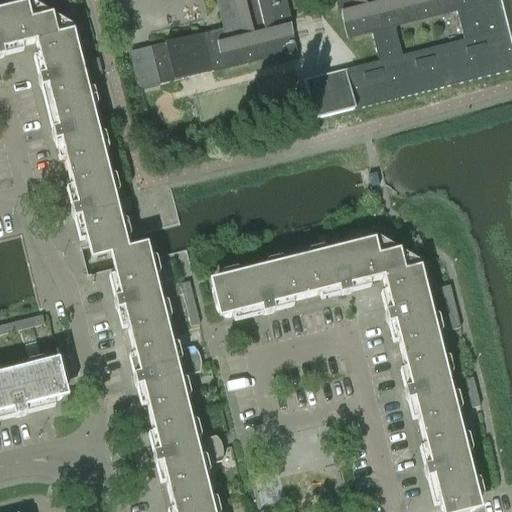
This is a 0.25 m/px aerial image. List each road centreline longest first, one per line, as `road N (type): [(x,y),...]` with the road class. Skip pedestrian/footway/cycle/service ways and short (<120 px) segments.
road 1 (residential): [(78,464),(94,429),(94,400),(66,287),(27,197)]
road 2 (residential): [(365,406),(273,428),(257,361),(348,338)]
